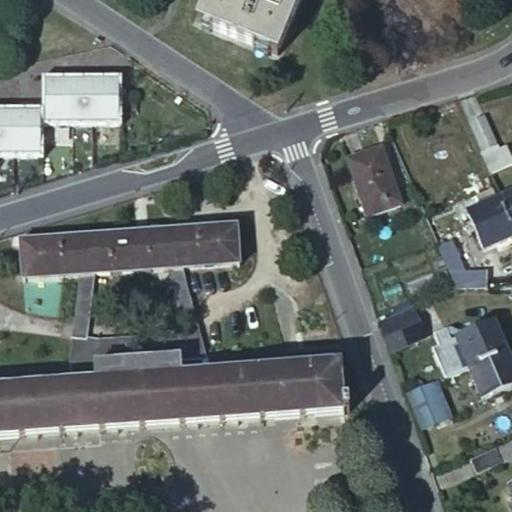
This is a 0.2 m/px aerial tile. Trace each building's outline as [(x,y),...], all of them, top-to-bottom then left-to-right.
[(279,59),(303,0),(208,0),(198,24),(279,59)] [(125,127),(123,79),(44,82),(46,113),(0,114),(0,162),(47,162),(46,129),(125,127)] [(496,147),(483,119),(472,123),(484,152),(496,147)] [(511,165),(511,163),(505,149),(485,157),(492,174),(511,165)] [(402,208),(380,150),(347,161),(368,220),(402,208)] [(511,229),(499,201),(494,190),(479,196),(484,208),(469,214),(485,251),(511,239),(511,229)] [(511,195),(499,201),(511,229),(511,195)] [(0,441),(143,433),(346,421),(345,418),(351,418),(350,407),(345,408),(341,353),(206,361),(183,274),(240,271),(238,229),(21,241),(24,282),(80,279),(70,369),(0,372),(0,441)] [(452,242),(438,247),(457,291),(488,291),(488,272),(465,272),(452,242)] [(413,312),(379,326),(389,355),(425,343),(413,312)] [(469,370),(507,354),(495,323),(456,339),(469,370)] [(511,388),(511,367),(507,354),(469,370),(480,401),(511,388)] [(437,383),(421,390),(434,426),(450,419),(437,383)] [(434,426),(421,390),(407,396),(420,432),(434,426)] [(511,443),(499,449),(506,465),(511,462),(511,443)] [(496,453),(471,463),(477,478),(501,467),(496,453)]
